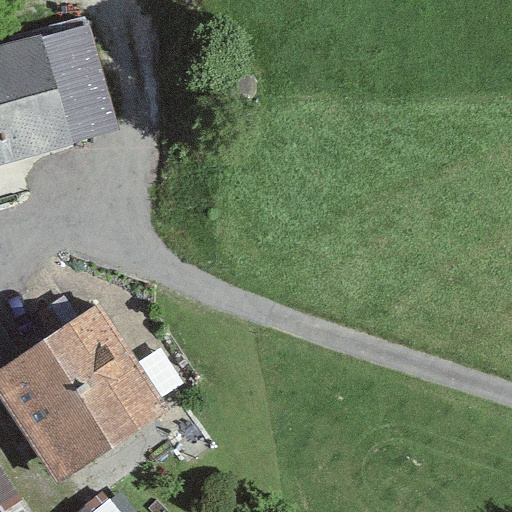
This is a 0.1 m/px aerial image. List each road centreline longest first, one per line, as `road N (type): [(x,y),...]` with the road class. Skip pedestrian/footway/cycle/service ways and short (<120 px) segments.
road 1 (track): [(0,241),(99,240),(250,309),(511,397)]
road 2 (track): [(144,265),(119,171),(102,0)]
